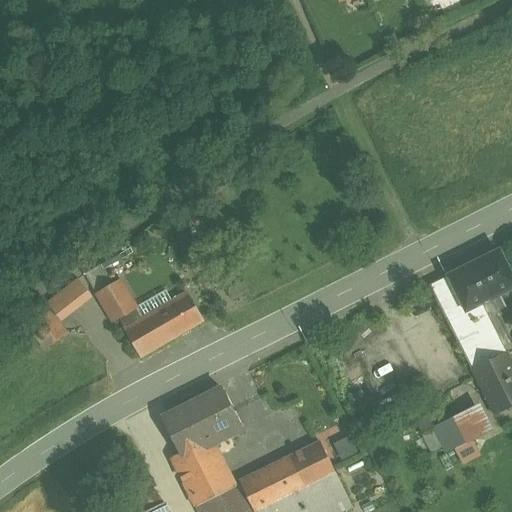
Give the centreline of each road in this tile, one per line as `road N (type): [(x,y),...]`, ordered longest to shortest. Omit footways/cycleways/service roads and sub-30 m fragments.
road 1 (tertiary): [(511,209),(101,417),(0,484)]
road 2 (track): [(419,255),(336,93)]
